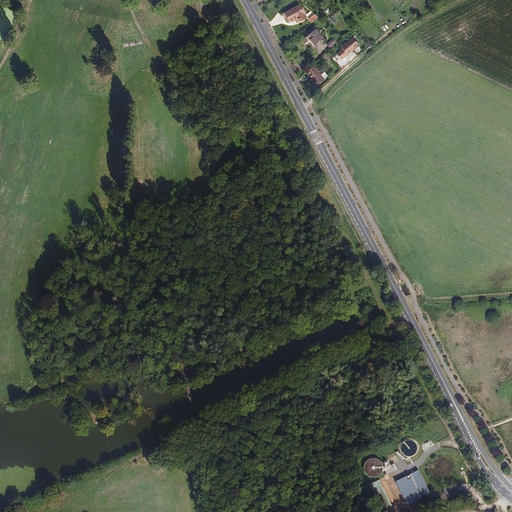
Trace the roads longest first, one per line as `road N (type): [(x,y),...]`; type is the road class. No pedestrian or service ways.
road 1 (primary): [(300,107),(471,439),(511,494)]
road 2 (unknown): [(252,154),(343,239),(487,511)]
road 3 (unknown): [(37,511),(394,328)]
road 4 (unknown): [(0,393),(180,367),(373,289)]
road 5 (unknown): [(252,154),(240,213),(190,280),(177,328),(194,428),(173,511)]
road 6 (track): [(125,0),(184,95),(252,154)]
road 7 (residential): [(300,107),(414,17)]
road 8 (primary): [(244,0),(300,107)]
